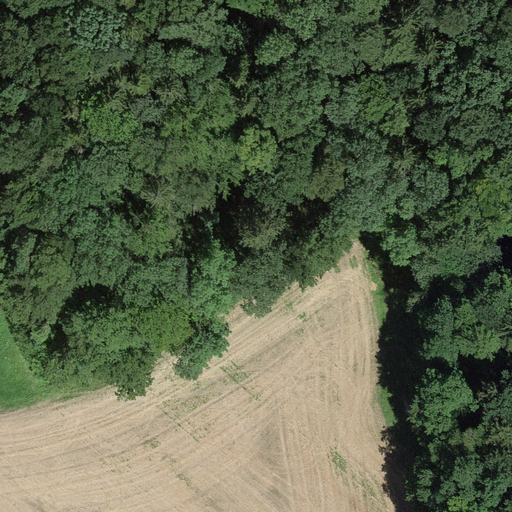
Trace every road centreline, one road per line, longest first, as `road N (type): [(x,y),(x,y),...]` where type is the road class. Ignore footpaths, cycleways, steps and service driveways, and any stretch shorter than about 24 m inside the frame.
road 1 (track): [(427,415),(398,368),(395,287),(378,196)]
road 2 (track): [(468,312),(427,415),(443,511)]
